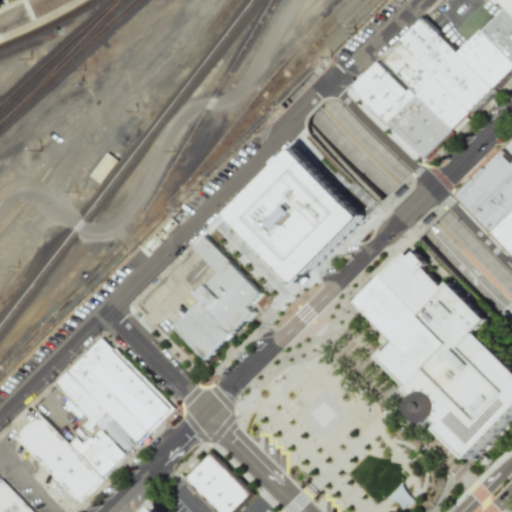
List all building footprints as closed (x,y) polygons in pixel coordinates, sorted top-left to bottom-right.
[(378,67),(408,97),(411,93),(418,99),(388,129),(353,93),(378,67)] [(418,99),(434,83),(469,118),(453,134),(418,99)] [(388,129),(418,99),(453,134),(423,164),(388,129)] [(294,273),(360,209),(293,139),(225,207),(294,273)] [(511,154),(511,243),(466,199),(511,154)] [(207,237),(265,294),(251,308),(257,314),(210,361),(177,328),(205,301),(199,295),(220,274),(195,248),(207,237)] [(356,302),(385,272),(388,275),(411,251),(416,256),(423,250),(436,263),(432,267),(452,287),(459,281),(497,319),(483,333),(511,361),(511,417),(470,460),(439,429),(444,425),(437,419),(430,423),(422,422),(416,418),(412,410),(412,403),(416,397),(408,390),(410,388),(378,357),(395,340),(375,320),(356,302)] [(55,384),(99,429),(82,445),(75,438),(69,444),(39,414),(16,437),(79,502),(174,410),(103,337),(55,384)] [(215,453),(256,496),(239,511),(215,511),(185,481),(195,472),(202,465),(215,453)] [(0,511),(32,511),(2,479),(0,480),(0,511)]
